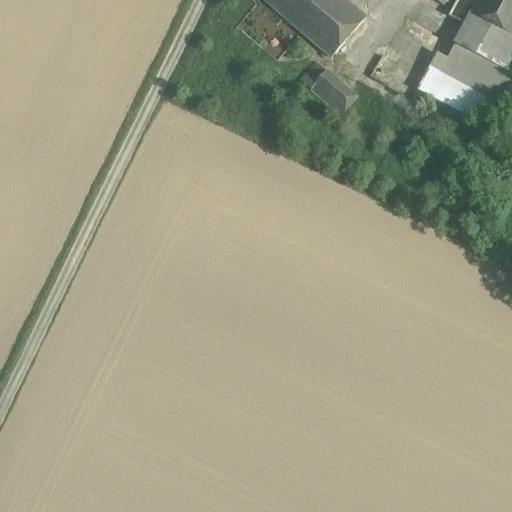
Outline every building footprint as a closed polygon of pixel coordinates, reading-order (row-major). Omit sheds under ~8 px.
[(262,0),(291,24),(302,12),(297,7),(302,0),(262,0)] [(342,0),(302,0),(297,7),(302,12),(291,24),(333,60),(367,20),(342,0)] [(511,36),(472,15),(478,3),(472,0),(458,0),(450,16),(465,25),(447,58),(440,73),(503,107),(511,90),(511,36)] [(511,0),(479,0),(478,3),(472,15),(511,36),(511,0)] [(503,107),(440,73),(447,58),(438,53),(418,91),(491,130),(503,107)] [(317,63),(301,81),(311,90),(326,72),(317,63)] [(357,99),(326,72),(311,90),(342,117),(357,99)]
